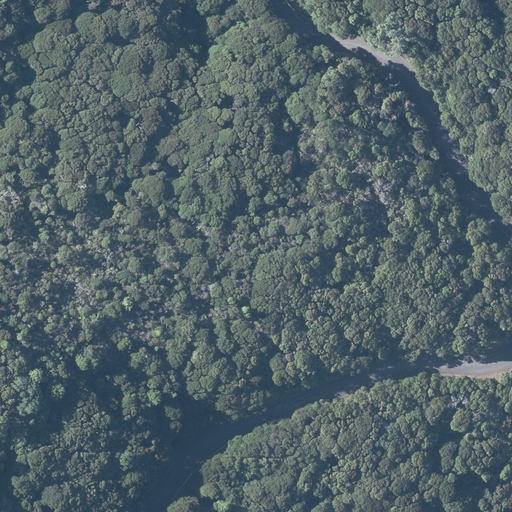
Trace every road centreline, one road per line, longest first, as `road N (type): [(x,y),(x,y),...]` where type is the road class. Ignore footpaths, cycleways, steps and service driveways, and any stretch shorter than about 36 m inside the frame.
road 1 (unclassified): [(511,344),(498,359),(358,384),(196,460),(170,511)]
road 2 (unclassified): [(295,0),(412,72),(469,174),(511,225)]
